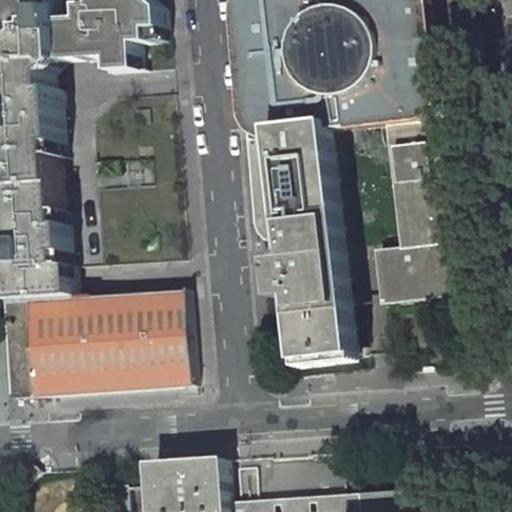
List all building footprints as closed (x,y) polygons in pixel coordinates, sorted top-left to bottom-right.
[(9,246),(13,303),(74,300),(73,284),(72,269),(72,255),(77,255),(75,226),(70,227),(69,214),(66,161),(65,147),(70,147),(67,92),(61,92),(60,79),(66,72),(59,64),(59,60),(78,58),(78,64),(92,63),(92,57),(104,57),(105,62),(117,62),(118,75),(141,74),(140,60),(146,60),(145,46),(159,46),(158,32),(172,30),(170,10),(158,0),(100,0),(101,8),(77,10),(68,3),(67,0),(12,0),(0,13),(0,22),(1,39),(0,39),(0,52),(2,52),(4,93),(0,93),(0,109),(3,151),(8,150),(11,196),(6,197),(7,219),(12,219),(14,245),(9,246)] [(333,133),(391,126),(451,119),(438,7),(435,0),(248,0),(244,11),(243,24),(246,42),(246,49),(248,67),(253,136),(254,142),(256,142),(287,138),(333,133)] [(158,32),(159,46),(173,44),(172,30),(158,32)] [(59,64),(66,72),(72,66),(72,64),(78,64),(78,58),(59,60),(59,64)] [(137,113),(152,127),(151,112),(137,113)] [(391,126),(407,249),(381,252),(388,307),(457,298),(463,294),(469,287),(469,274),(451,119),(391,126)] [(287,138),(301,241),(304,264),(309,302),(315,349),(317,365),(361,359),(333,133),(287,138)] [(258,168),(263,232),(264,232),(268,238),(275,242),(279,244),(291,242),(301,241),(287,138),(256,142),(255,148),(257,157),(256,161),(258,168)] [(11,196),(8,150),(3,151),(6,197),(11,196)] [(99,179),(123,177),(122,163),(98,165),(99,179)] [(159,237),(146,253),(161,251),(159,237)] [(291,242),(293,265),(304,264),(301,241),(291,242)] [(309,302),(304,264),(293,265),(284,266),(289,304),(309,302)] [(190,388),(202,387),(194,292),(74,300),(13,303),(15,336),(18,400),(30,399),(190,388)] [(289,304),(295,351),(315,349),(309,302),(289,304)] [(252,511),(253,508),(236,509),(236,504),(233,461),(157,466),(159,489),(151,489),(152,511),(252,511)] [(134,511),(133,487),(114,489),(115,511),(134,511)] [(431,511),(430,491),(365,495),(365,511),(431,511)] [(297,500),(236,504),(236,509),(253,508),(252,511),(365,511),(365,495),(346,496),(297,500)]
